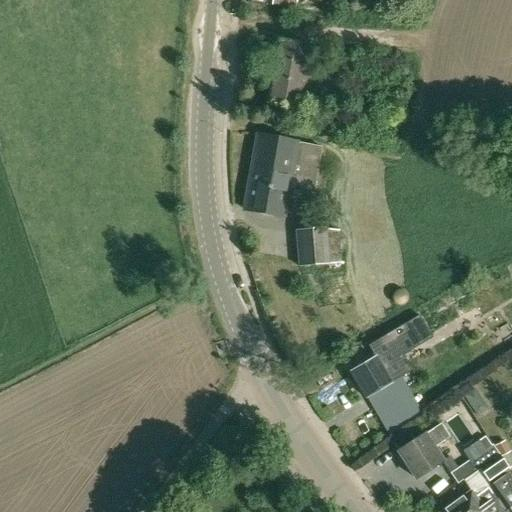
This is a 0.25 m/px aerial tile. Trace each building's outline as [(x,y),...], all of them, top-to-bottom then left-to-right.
[(332,67),(326,66),(325,71),(309,69),(312,47),(275,40),(269,78),(328,88),(332,68),(332,67)] [(366,77),(362,94),(372,96),(375,79),(366,77)] [(362,94),(328,88),(269,78),(264,102),(302,109),(303,100),(360,110),(360,111),(389,116),(390,109),(395,110),(397,100),(372,96),(362,94)] [(292,124),(312,128),(314,116),(295,112),(292,124)] [(258,135),(245,209),(284,216),(287,196),(289,187),(314,191),(322,147),(258,135)] [(326,228),(296,230),(299,266),(329,264),(326,229),(326,228)] [(385,340),(387,344),(372,353),(375,358),(350,372),(366,398),(391,383),(380,364),(420,340),(412,326),(394,338),(392,336),(385,340)] [(422,414),(407,390),(375,409),(389,433),(422,414)] [(432,448),(447,438),(439,425),(424,435),(423,435),(414,441),(409,432),(392,443),(398,452),(397,452),(414,479),(441,462),(432,448)] [(484,450),(450,473),(457,484),(500,456),(493,446),(487,436),(478,441),(484,450)] [(493,446),(500,456),(500,457),(511,452),(505,440),(493,446)] [(499,511),(504,509),(511,503),(511,480),(505,467),(506,466),(501,458),(477,474),(487,488),(476,496),(470,489),(439,511),(499,511)]
